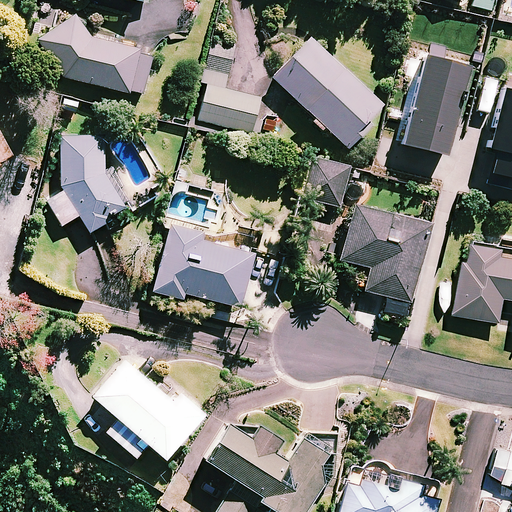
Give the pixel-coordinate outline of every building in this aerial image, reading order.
[(492,0),(472,0),(471,6),(490,10),(492,0)] [(138,48),(90,36),(74,14),(36,40),(62,77),(127,93),(127,90),(137,52),(138,48)] [(379,105),(308,37),(270,76),(313,117),(310,121),(320,131),(323,127),(345,148),(368,123),(365,120),(379,105)] [(203,70),(226,75),(232,47),(210,42),(203,70)] [(152,56),(137,52),(127,90),(143,94),(152,56)] [(466,65),(421,54),(398,144),(443,155),(466,65)] [(223,89),(226,75),(203,70),(200,83),(206,85),(223,89)] [(223,89),(206,85),(197,121),(250,134),(258,97),(223,89)] [(511,89),(500,87),(485,146),(493,148),(487,171),(488,172),(486,183),(511,189),(511,89)] [(276,137),(280,119),(262,115),(258,133),(276,137)] [(0,159),(10,154),(0,134),(0,159)] [(58,135),(59,186),(62,190),(77,215),(87,232),(109,219),(108,216),(124,206),(103,172),(102,134),(58,135)] [(349,165),(311,156),(301,197),(339,207),(349,165)] [(77,215),(62,190),(45,200),(60,226),(77,215)] [(427,221),(351,203),(337,259),(369,266),(363,290),(409,301),(427,221)] [(201,231),(167,222),(150,290),(181,298),(183,293),(236,306),(250,251),(199,238),(201,231)] [(499,249),(466,243),(463,262),(457,261),(449,315),(497,322),(501,298),(511,299),(511,258),(497,256),(499,249)] [(168,401),(121,360),(90,396),(117,420),(106,433),(134,458),(146,445),(162,459),(201,415),(175,393),(168,401)] [(301,511),(321,480),(315,465),(323,452),(299,438),(285,461),(271,453),(278,441),(255,427),(248,438),(225,424),(202,461),(235,481),(215,511),(252,511),(258,503),(272,511),(301,511)] [(511,450),(496,448),(490,474),(500,477),(498,484),(511,487),(511,450)] [(347,480),(345,480),(337,511),(431,511),(438,485),(391,473),(390,471),(389,469),(388,467),(386,465),(384,464),(382,463),(380,462),(377,462),(375,462),(373,462),(371,463),(368,464),(366,465),(365,466),(363,468),(354,467),(353,467),(352,467),(351,468),(351,469),(350,469),(350,470),(349,471),(347,480)]
